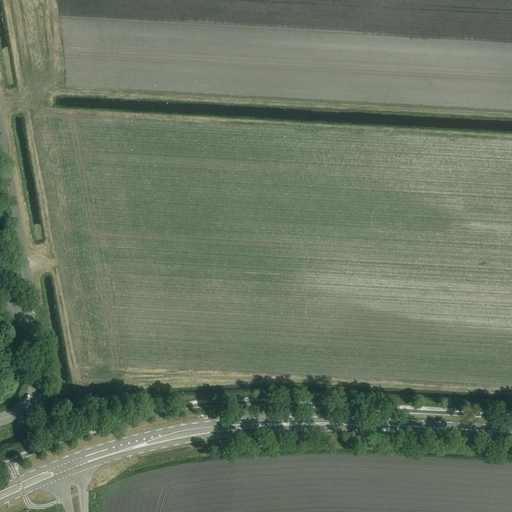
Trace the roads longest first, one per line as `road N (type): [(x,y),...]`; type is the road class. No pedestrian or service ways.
road 1 (secondary): [(511,432),(223,428),(69,464)]
road 2 (unclassified): [(0,419),(31,402),(38,380),(27,328),(0,290)]
